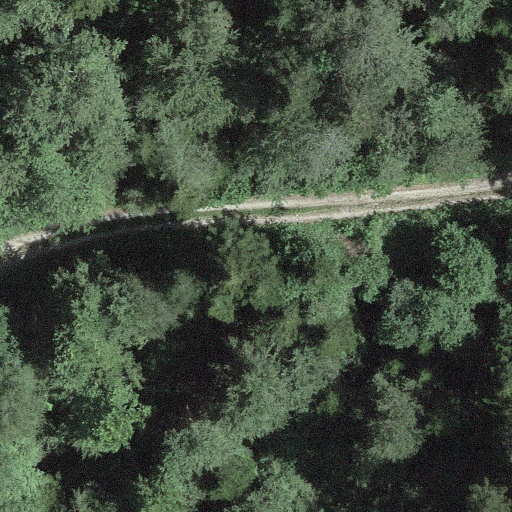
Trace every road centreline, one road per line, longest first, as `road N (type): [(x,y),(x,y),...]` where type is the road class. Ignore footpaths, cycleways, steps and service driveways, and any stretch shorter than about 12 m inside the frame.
road 1 (track): [(511,189),(402,205),(182,213),(91,229),(0,263)]
road 2 (track): [(0,54),(109,0)]
